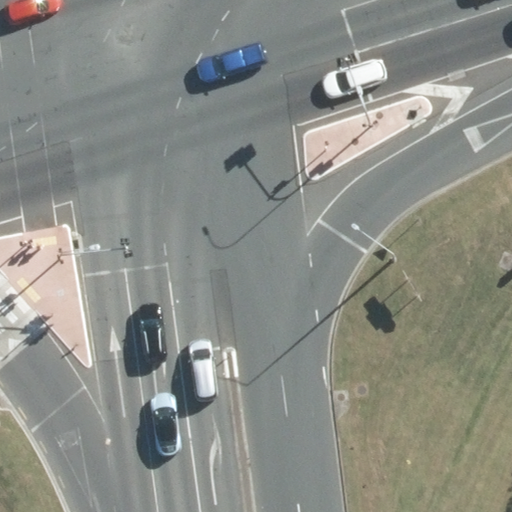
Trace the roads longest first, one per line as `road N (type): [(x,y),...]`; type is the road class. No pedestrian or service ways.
road 1 (secondary): [(176,511),(122,59)]
road 2 (primary): [(511,111),(395,187),(348,234),(283,380)]
road 3 (secondary): [(232,22),(283,380)]
road 4 (primary): [(141,511),(91,417),(0,323)]
road 5 (secondary): [(283,380),(300,511)]
road 6 (primary): [(122,59),(0,103)]
